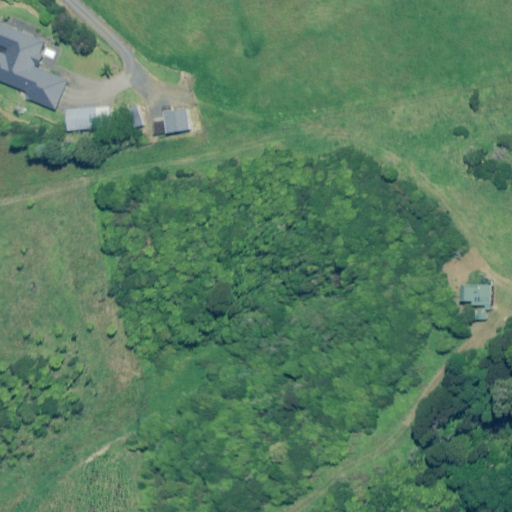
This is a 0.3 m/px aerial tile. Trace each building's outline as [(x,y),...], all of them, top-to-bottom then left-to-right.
[(48,39),(2,21),(0,26),(0,79),(32,92),(30,97),(59,108),(71,79),(41,67),(46,54),(42,53),(48,39)] [(147,124),(140,107),(131,111),(138,128),(147,124)] [(71,130),(110,127),(109,117),(100,118),(99,108),(69,110),(71,130)] [(190,109),(153,115),(154,122),(168,120),(170,132),(193,129),(190,109)] [(483,287),(470,286),(470,299),(483,300),(483,287)]
